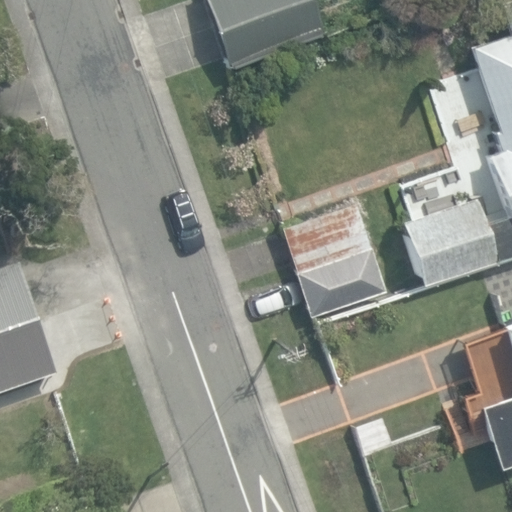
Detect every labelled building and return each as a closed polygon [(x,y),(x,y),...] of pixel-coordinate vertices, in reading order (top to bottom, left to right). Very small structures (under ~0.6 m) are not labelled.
[(258,0),(209,15),(226,67),(306,42),(292,0),(258,0)] [(392,219),(414,284),(511,250),(511,0),(497,0),(487,4),(496,31),(459,44),(489,130),(485,132),(490,149),(478,153),(498,213),(475,220),(466,194),(392,219)] [(275,224),(303,312),(380,289),(352,200),(275,224)] [(0,386),(46,371),(18,287),(0,293),(0,386)] [(511,312),(484,322),(505,384),(479,393),(486,414),(478,416),(488,446),(511,437),(511,312)]
